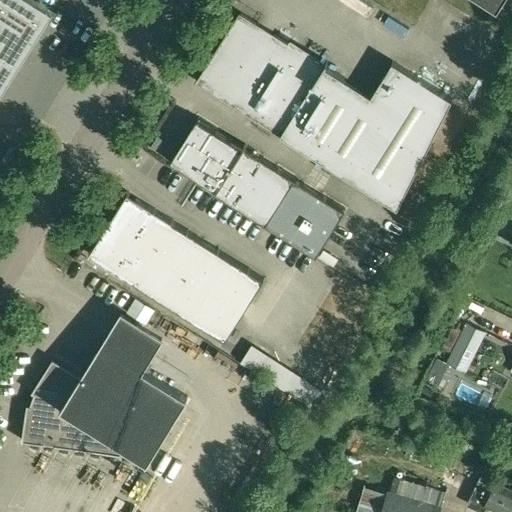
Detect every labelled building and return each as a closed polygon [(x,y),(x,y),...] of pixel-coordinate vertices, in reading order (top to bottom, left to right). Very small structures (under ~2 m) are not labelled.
[(0,0),(0,93),(51,13),(30,0),(0,0)] [(289,43),(239,12),(229,29),(228,29),(196,81),(397,208),(452,98),(392,61),(371,95),(325,66),(327,61),(326,60),(321,68),(308,59),(310,56),(300,49),(298,53),(288,47),(291,43),(290,43),(289,43)] [(489,31),(479,51),(487,54),(497,34),(489,31)] [(216,191),(266,223),(316,254),(344,210),(244,147),(246,144),(245,144),(243,146),(198,117),(170,162),(215,190),(214,192),(215,193),(216,191)] [(165,140),(158,136),(151,146),(158,150),(165,140)] [(106,233),(89,253),(226,339),(264,278),(136,198),(118,218),(122,221),(117,229),(115,227),(110,235),(106,233)] [(365,299),(369,289),(348,281),(344,291),(365,299)] [(136,297),(129,308),(148,320),(155,309),(136,297)] [(468,322),(447,362),(465,371),(486,331),(468,322)] [(315,348),(338,357),(347,334),(324,325),(315,348)] [(247,338),(235,356),(306,401),(318,383),(247,338)] [(32,392),(35,393),(30,405),(28,404),(22,440),(121,455),(127,446),(148,460),(188,397),(101,342),(81,375),(53,358),(32,392)] [(450,378),(439,373),(435,384),(445,389),(450,378)] [(296,398),(291,406),(311,419),(316,410),(296,398)] [(431,462),(433,455),(434,450),(425,448),(424,453),(422,459),(431,462)] [(511,511),(511,489),(483,475),(469,504),(483,511),(486,505),(501,511),(511,511)] [(354,501),(370,507),(376,488),(360,483),(354,501)] [(380,511),(440,511),(443,505),(441,505),(390,490),(387,489),(380,511)]
